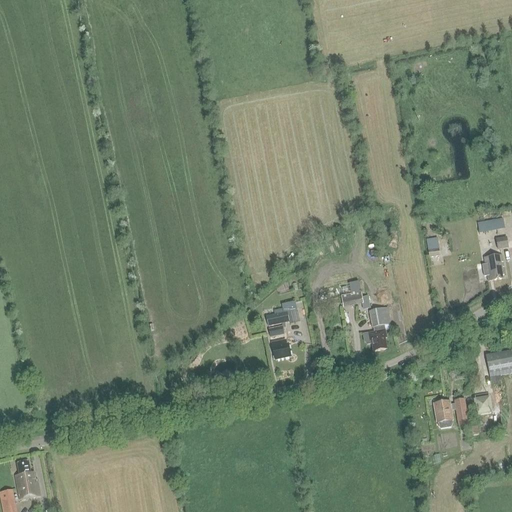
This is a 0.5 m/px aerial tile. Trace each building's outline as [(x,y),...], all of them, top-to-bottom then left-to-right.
[(503,221),(477,225),(479,236),(505,232),(503,221)] [(440,237),(429,239),(430,249),(441,248),(440,237)] [(508,249),(507,238),(496,240),(497,250),(508,249)] [(440,257),(439,250),(428,252),(429,259),(440,257)] [(484,277),(486,277),(487,282),(502,280),(501,275),(504,275),(501,256),(483,259),(484,265),(482,266),(484,277)] [(343,308),(363,304),(368,303),(367,298),(362,299),(359,282),(349,284),(351,295),(341,297),(343,308)] [(384,332),(392,330),(388,309),(369,313),(372,329),(373,329),(374,334),(362,336),(364,344),(366,343),(366,346),(371,345),(373,353),(386,350),(384,341),(386,340),(384,332)] [(282,313),(266,317),(268,327),(289,323),(287,313),(282,313)] [(269,330),(270,338),(284,336),(282,328),(269,330)] [(287,345),(286,346),(285,340),(271,344),(275,363),(290,359),(287,345)] [(487,362),(490,378),(511,374),(511,352),(499,354),(500,359),(487,362)] [(493,396),(477,398),(479,415),(495,413),(493,396)] [(436,423),(437,423),(438,427),(441,430),(451,428),(453,425),(452,421),(453,421),(452,412),(456,411),(458,427),(469,425),(465,400),(454,401),(455,405),(451,406),(450,401),(433,404),(436,423)] [(480,426),(473,427),(474,435),(481,433),(480,426)] [(436,450),(434,444),(418,448),(419,453),(436,450)] [(18,502),(39,497),(36,481),(34,481),(32,474),(30,474),(28,464),(15,466),(18,478),(13,479),(18,502)] [(16,511),(13,491),(0,493),(0,501),(1,511),(16,511)]
